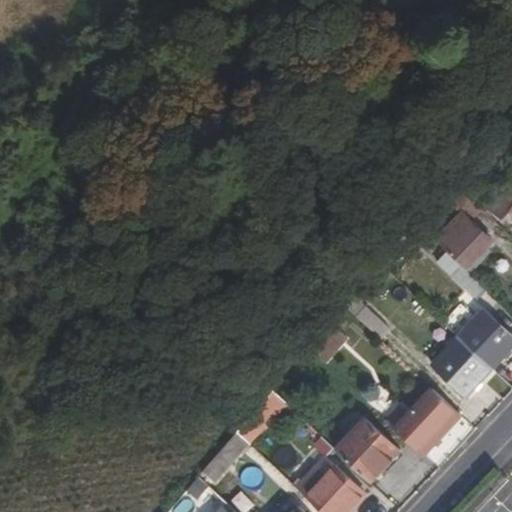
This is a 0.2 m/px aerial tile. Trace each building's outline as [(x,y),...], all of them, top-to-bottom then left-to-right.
[(511,165),(511,150),(506,145),(492,160),(506,173),(511,165)] [(451,207),(463,217),(471,224),(483,211),(456,185),(419,227),(426,234),(451,207)] [(490,241),(471,224),(463,217),(438,243),(471,274),(491,253),(484,248),(490,241)] [(487,290),(462,267),(446,252),(439,260),(478,299),(487,290)] [(391,329),(354,296),(346,306),(358,317),(381,339),(391,329)] [(511,339),(484,313),(460,338),(493,368),(511,347),(511,339)] [(347,337),(332,322),(317,340),(331,353),(347,337)] [(469,394),(493,368),(460,338),(436,364),(469,394)] [(310,348),(323,361),(331,353),(317,340),(310,348)] [(462,413),(435,389),(412,414),(402,404),(386,420),(397,430),(423,454),(462,413)] [(251,445),(288,405),(273,391),(256,411),(237,432),(249,443),(251,445)] [(367,420),(338,451),(370,482),(400,450),(367,420)] [(214,481),(249,443),(237,432),(219,453),(222,455),(205,473),(214,481)] [(293,470),(297,453),(280,449),(276,466),(293,470)] [(312,481),(302,492),(323,511),(349,511),(366,494),(337,467),(318,487),(312,481)] [(372,495),(357,511),(380,511),(385,506),(372,495)]
